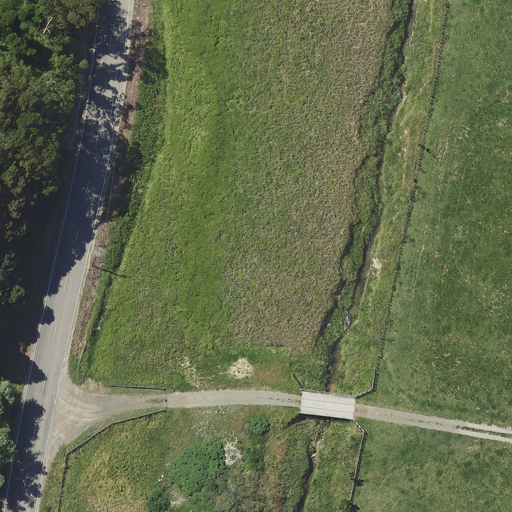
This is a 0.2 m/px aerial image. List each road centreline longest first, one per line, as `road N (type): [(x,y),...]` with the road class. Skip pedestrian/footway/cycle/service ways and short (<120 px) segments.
road 1 (residential): [(138,0),(51,511)]
road 2 (track): [(69,410),(226,394),(511,435)]
